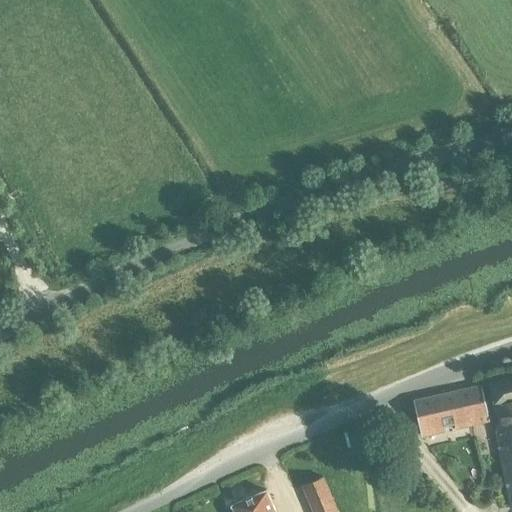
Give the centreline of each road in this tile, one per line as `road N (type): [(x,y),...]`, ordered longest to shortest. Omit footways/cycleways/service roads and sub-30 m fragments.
road 1 (unclassified): [(511,135),(167,259),(0,337)]
road 2 (unclassified): [(139,511),(260,442),(511,348)]
road 3 (track): [(473,511),(385,398)]
